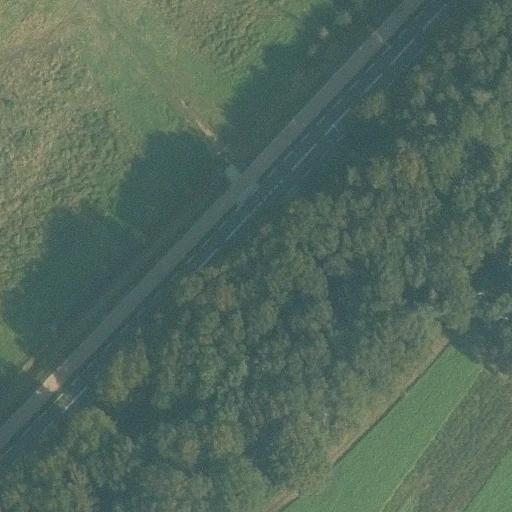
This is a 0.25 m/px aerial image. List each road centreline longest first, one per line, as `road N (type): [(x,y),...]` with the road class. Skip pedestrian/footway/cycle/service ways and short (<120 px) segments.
road 1 (secondary): [(0,479),(451,0)]
road 2 (track): [(511,230),(263,203),(237,183),(182,98)]
